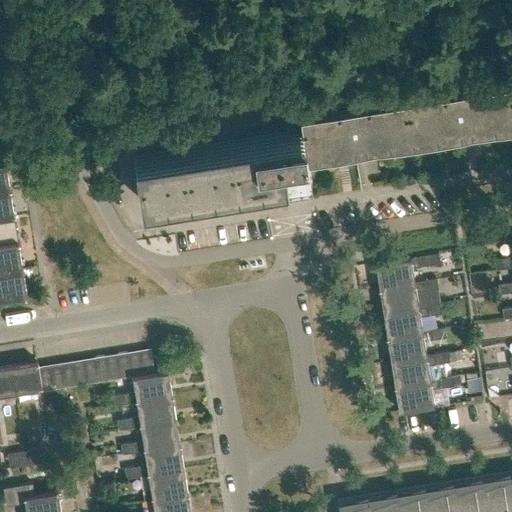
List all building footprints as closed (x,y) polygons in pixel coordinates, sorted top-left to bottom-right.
[(511,90),(510,81),(405,98),(412,142),(511,125),(511,90)] [(299,115),(302,131),(307,164),(332,160),(331,155),(412,142),(405,98),(299,115)] [(308,168),(307,164),(302,131),(254,139),(134,158),(140,200),(285,176),(284,172),(308,168)] [(0,190),(9,189),(5,162),(0,162),(0,190)] [(0,236),(1,244),(18,241),(9,189),(0,190),(0,236)] [(0,270),(22,267),(18,241),(1,244),(0,236),(0,270)] [(414,281),(412,265),(420,264),(420,265),(434,263),(432,253),(411,256),(375,262),(379,287),(414,281)] [(495,268),(511,265),(511,255),(507,256),(493,258),(495,268)] [(22,267),(0,270),(0,298),(26,294),(22,267)] [(418,306),(418,305),(416,291),(424,290),(424,289),(438,287),(436,277),(414,281),(379,287),(383,311),(418,306)] [(511,279),(511,280),(511,281),(498,283),(499,293),(511,290),(511,279)] [(421,330),(419,316),(428,315),(428,314),(442,312),(440,302),(418,305),(418,306),(383,311),(387,335),(421,330)] [(511,305),(502,307),(503,317),(511,315),(511,305)] [(425,354),(423,340),(446,336),(444,326),(421,330),(387,335),(391,360),(425,354)] [(142,374),(154,372),(150,347),(138,349),(142,374)] [(132,375),(142,374),(138,349),(127,351),(131,375),(132,375)] [(394,384),(429,379),(427,364),(436,363),(436,362),(449,360),(448,350),(425,354),(391,360),(394,384)] [(120,377),(131,375),(127,351),(116,352),(120,377)] [(108,379),(120,377),(116,352),(105,354),(108,379)] [(97,381),(108,379),(105,354),(94,356),(97,381)] [(86,382),(97,381),(94,356),(83,358),(86,382)] [(75,384),(86,382),(83,358),(71,360),(75,384)] [(41,387),(37,365),(37,360),(11,364),(14,391),(41,387)] [(64,386),(75,384),(71,360),(60,361),(64,386)] [(53,388),(64,386),(60,361),(49,363),(53,388)] [(41,390),(53,388),(49,363),(37,365),(41,387),(41,390)] [(0,392),(14,391),(11,364),(0,366),(0,392)] [(128,402),(136,400),(171,395),(167,370),(154,372),(142,374),(132,375),(134,390),(126,391),(126,392),(116,393),(118,403),(128,402)] [(452,375),(429,379),(394,384),(399,409),(432,404),(433,404),(431,389),(439,388),(439,387),(453,385),(452,375)] [(140,425),(175,419),(171,395),(136,400),(138,415),(130,416),(117,418),(119,428),(140,425)] [(144,449),(179,444),(175,419),(140,425),(142,439),(121,442),(123,452),(135,450),(135,451),(144,449)] [(127,477),(148,474),(183,468),(179,444),(144,449),(146,463),(125,466),(127,477)] [(24,450),(27,464),(44,461),(41,447),(24,450)] [(10,466),(27,464),(24,450),(8,452),(10,466)] [(151,498),(187,492),(183,468),(148,474),(150,487),(141,489),(143,499),(151,498)] [(511,511),(511,472),(395,491),(396,496),(370,504),(369,499),(343,508),(344,511),(511,511)] [(25,511),(60,511),(57,490),(34,494),(32,482),(2,486),(5,504),(24,501),(25,511)] [(190,511),(187,492),(151,498),(154,511),(152,511),(190,511)]
